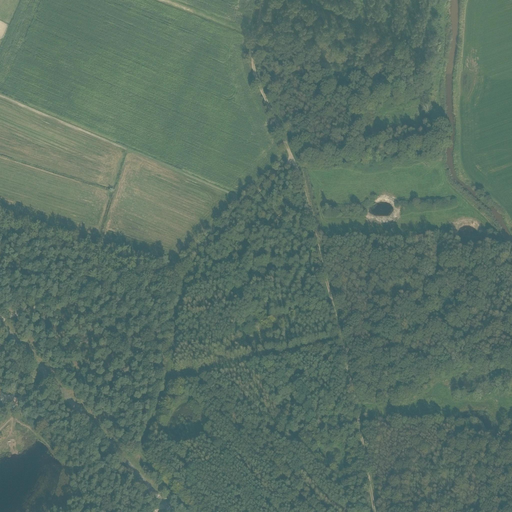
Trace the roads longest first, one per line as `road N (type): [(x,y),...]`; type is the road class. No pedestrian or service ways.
road 1 (track): [(296,168),(375,511)]
road 2 (track): [(292,159),(182,266),(0,320)]
road 3 (tertiary): [(163,504),(0,322)]
road 4 (track): [(263,0),(254,66),(292,159)]
